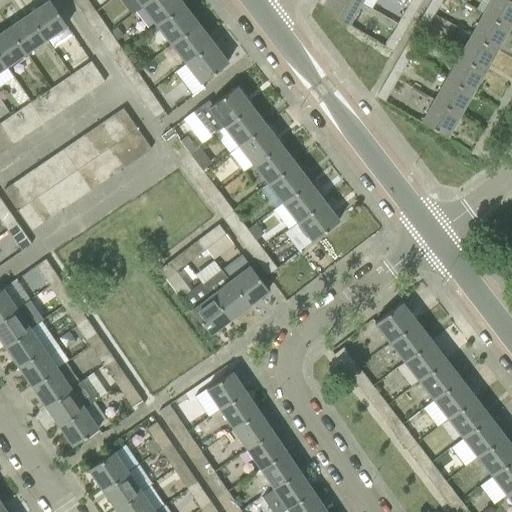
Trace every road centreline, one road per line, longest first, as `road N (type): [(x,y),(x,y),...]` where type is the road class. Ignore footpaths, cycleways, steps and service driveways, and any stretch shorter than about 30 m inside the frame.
road 1 (residential): [(378,511),(286,375),(293,344),(434,235)]
road 2 (residential): [(434,235),(261,12)]
road 3 (residential): [(511,337),(434,235)]
road 4 (residential): [(69,511),(0,408)]
